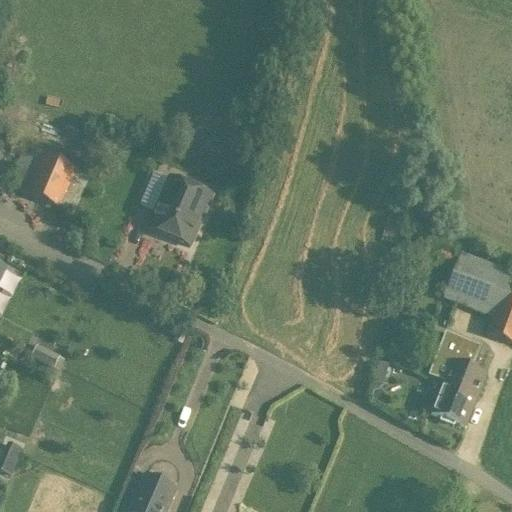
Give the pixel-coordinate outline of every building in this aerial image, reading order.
[(58,211),(75,172),(42,157),(43,153),(25,145),(14,169),(18,171),(10,190),(58,211)] [(189,249),(211,199),(168,181),(146,231),(189,249)] [(404,226),(386,222),(380,244),(399,248),(404,226)] [(432,241),(426,256),(450,266),(456,251),(432,241)] [(490,321),(508,280),(495,275),(496,271),(472,261),(473,259),(460,254),(440,302),(453,307),(490,321)] [(511,281),(508,280),(490,321),(485,337),(511,347),(511,281)] [(443,335),(426,379),(441,385),(441,386),(463,394),(463,397),(475,402),(485,378),(468,371),(477,348),(443,335)] [(59,360),(37,348),(30,361),(53,372),(59,360)] [(377,364),(375,372),(376,372),(384,374),(386,367),(378,365),(377,364)] [(463,394),(441,386),(429,416),(464,430),(475,402),(463,397),(463,394)] [(7,447),(0,463),(0,474),(10,478),(21,452),(7,447)] [(165,511),(174,492),(144,479),(129,511),(165,511)]
